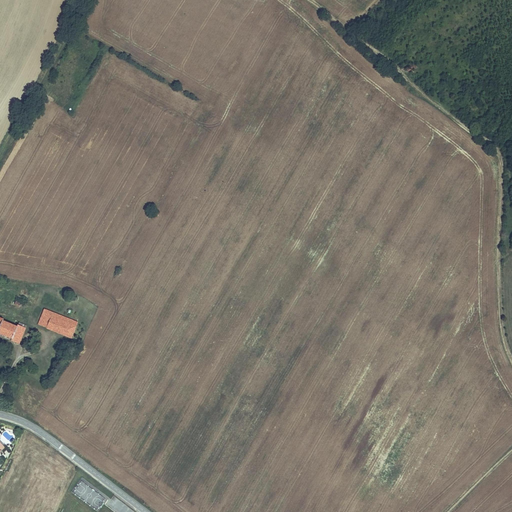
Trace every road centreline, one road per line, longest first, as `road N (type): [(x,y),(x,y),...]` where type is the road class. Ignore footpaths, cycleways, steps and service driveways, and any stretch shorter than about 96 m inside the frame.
road 1 (track): [(511,361),(499,310),(497,150),(309,0)]
road 2 (tertiary): [(145,511),(40,431),(0,414)]
